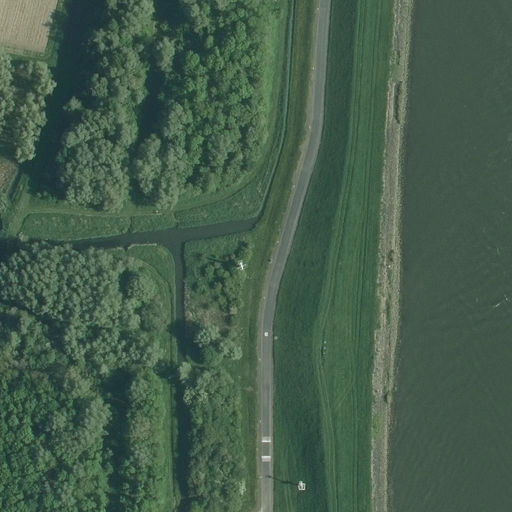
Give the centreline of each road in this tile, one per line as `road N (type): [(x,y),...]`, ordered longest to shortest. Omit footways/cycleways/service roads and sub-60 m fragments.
road 1 (unclassified): [(266,511),(265,316),(312,144),(322,0)]
road 2 (track): [(18,226),(37,211),(183,206),(243,185),(263,151),(285,0)]
road 3 (track): [(0,348),(168,375),(173,511)]
road 4 (track): [(93,0),(74,79),(0,282)]
